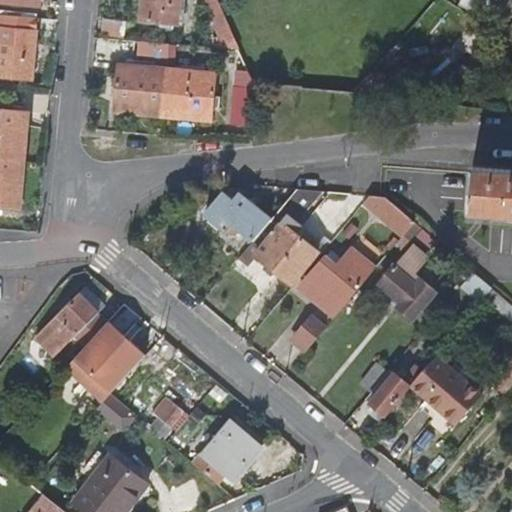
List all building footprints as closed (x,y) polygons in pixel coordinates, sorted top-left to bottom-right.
[(178,0),(140,0),(139,22),(176,25),(178,0)] [(502,0),(473,0),(499,10),(502,0)] [(0,78),(31,81),(37,19),(0,15),(0,78)] [(103,20),(102,35),(123,38),(125,22),(103,20)] [(170,52),(140,50),(139,62),(169,65),(170,52)] [(115,115),(164,119),(168,70),(119,66),(115,115)] [(168,70),(164,119),(213,123),(216,75),(168,70)] [(456,106),(473,80),(459,72),(449,87),(438,104),(456,106)] [(405,82),(367,80),(365,83),(352,98),(403,101),(405,82)] [(229,124),(250,127),(253,93),(232,91),(229,124)] [(0,159),(24,162),(28,115),(3,113),(0,112),(0,159)] [(24,162),(0,159),(0,210),(20,212),(24,162)] [(511,222),(511,180),(474,178),(471,220),(511,222)] [(253,245),(273,223),(240,196),(233,204),(222,194),(204,215),(223,234),(231,226),(253,245)] [(319,196),(298,194),(273,223),(253,245),(239,262),(246,269),(257,257),(290,287),(319,256),(312,250),(295,235),(301,229),(295,223),(319,196)] [(394,207),(388,202),(377,215),(383,220),(394,207)] [(394,207),(383,220),(404,239),(416,225),(394,207)] [(423,232),(416,225),(404,239),(396,250),(403,256),(423,232)] [(312,250),(319,256),(329,244),(322,238),(312,250)] [(428,261),(413,249),(381,288),(395,300),(392,304),(414,323),(437,297),(414,278),(428,261)] [(304,287),(339,316),(377,272),(354,252),(337,270),(326,262),(304,287)] [(190,272),(182,266),(176,273),(183,279),(190,272)] [(467,276),(461,272),(455,280),(461,285),(467,276)] [(474,275),(458,294),(477,310),(484,301),(493,291),(474,275)] [(299,293),(334,322),(339,316),(304,287),(299,293)] [(86,289),(81,294),(101,314),(107,309),(86,289)] [(511,306),(493,291),(484,301),(511,324),(511,306)] [(101,314),(81,294),(37,339),(57,357),(101,314)] [(293,340),(307,353),(326,332),(310,319),(293,340)] [(147,359),(110,324),(74,363),(112,397),(147,359)] [(481,400),(436,359),(423,374),(412,387),(408,392),(454,430),(481,400)] [(496,405),(506,394),(511,385),(511,359),(491,382),(481,393),(496,405)] [(112,397),(74,363),(65,373),(103,407),(112,397)] [(403,380),(412,387),(423,374),(415,367),(403,380)] [(361,389),(371,397),(384,381),(388,376),(378,368),(361,389)] [(48,384),(41,377),(31,388),(38,395),(48,384)] [(371,397),(359,411),(378,428),(387,417),(402,399),(403,398),(384,381),(371,397)] [(136,418),(112,397),(103,407),(99,411),(124,432),(136,418)] [(169,399),(154,417),(161,422),(158,426),(168,433),(184,413),(169,399)] [(402,399),(387,417),(421,447),(436,429),(402,399)] [(263,452),(230,424),(194,465),(214,482),(220,475),(232,485),(263,452)] [(128,511),(149,486),(112,458),(75,504),(85,511),(128,511)] [(61,511),(44,498),(33,511),(61,511)]
